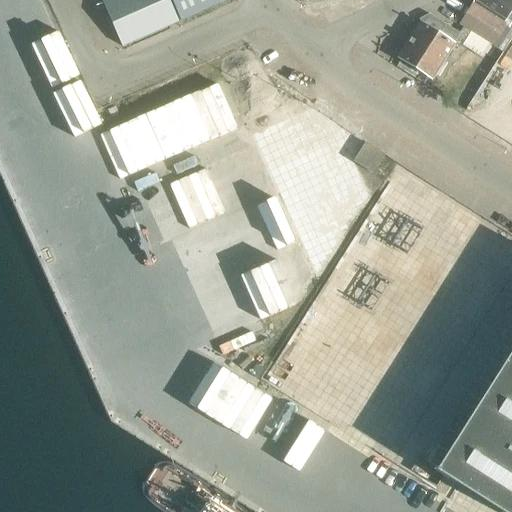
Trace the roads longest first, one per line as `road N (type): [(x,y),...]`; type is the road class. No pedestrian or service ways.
road 1 (unclassified): [(511,189),(357,90),(315,46)]
road 2 (unclassified): [(96,83),(266,9)]
